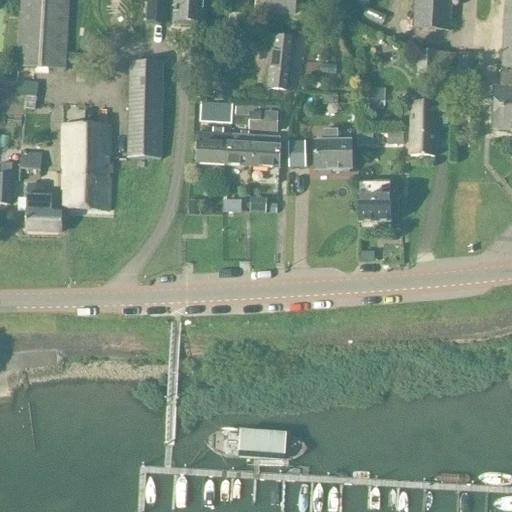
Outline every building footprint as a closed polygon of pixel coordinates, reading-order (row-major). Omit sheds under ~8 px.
[(22,0),(19,68),(64,71),(67,0),(22,0)] [(149,0),(149,4),(147,24),(161,25),(162,25),(163,0),(149,0)] [(175,0),(175,6),(174,17),(175,17),(175,23),(177,23),(180,26),(187,27),(190,24),(201,24),(202,0),(175,0)] [(247,11),(247,0),(227,0),(227,9),(247,11)] [(294,15),(295,0),(255,0),(255,11),(264,12),(264,13),(294,15)] [(415,0),(413,29),(449,32),(451,0),(415,0)] [(495,91),(492,132),(511,133),(511,0),(505,0),(500,91),(495,91)] [(222,13),(219,45),(247,47),(249,31),(249,30),(252,30),(253,17),(244,16),(222,13)] [(289,92),(293,54),(294,41),(272,39),(267,90),(289,92)] [(455,87),(457,55),(417,53),(415,86),(455,87)] [(476,98),(476,76),(476,58),(470,58),(470,54),(458,54),(459,57),(457,57),(457,76),(456,98),(476,98)] [(68,55),(68,64),(93,65),(93,55),(68,55)] [(130,64),(128,161),(160,161),(161,129),(162,65),(130,64)] [(38,84),(18,82),(16,96),(26,97),(24,111),(34,112),(38,84)] [(367,100),(366,111),(384,112),(385,99),(385,90),(368,88),(367,100)] [(230,133),(231,117),(232,106),(232,104),(220,104),(219,117),(221,117),(220,133),(230,133)] [(263,117),(262,133),(276,133),(277,117),(278,108),(235,105),(235,115),(263,117)] [(412,105),(410,157),(434,158),(436,106),(412,105)] [(234,127),(249,128),(249,132),(262,133),(263,117),(235,115),(234,127)] [(62,125),(62,161),(63,161),(62,210),(108,213),(109,126),(62,125)] [(315,172),(351,171),(350,143),(337,144),(336,132),(324,133),(325,144),(314,144),(315,172)] [(197,165),(224,167),(225,147),(232,147),(232,138),(199,136),(199,144),(198,144),(197,165)] [(225,147),(224,167),(251,168),(252,148),(257,148),(258,143),(253,143),(253,139),(232,138),(232,147),(225,147)] [(252,148),(251,168),(278,170),(279,149),(279,140),(253,139),(253,143),(258,143),(257,148),(252,148)] [(310,152),(288,152),(288,170),(311,169),(310,152)] [(40,173),(41,156),(21,154),(20,171),(40,173)] [(0,205),(10,206),(11,179),(12,164),(0,163),(0,205)] [(359,201),(359,203),(359,225),(390,225),(390,201),(390,184),(359,185),(359,201)] [(26,197),(26,203),(26,213),(26,221),(26,225),(26,233),(61,234),(61,215),(51,215),(52,198),(26,197)] [(221,215),(234,215),(234,205),(234,200),(222,200),(222,204),(221,215)] [(240,432),(239,461),(286,463),(287,434),(240,432)]
